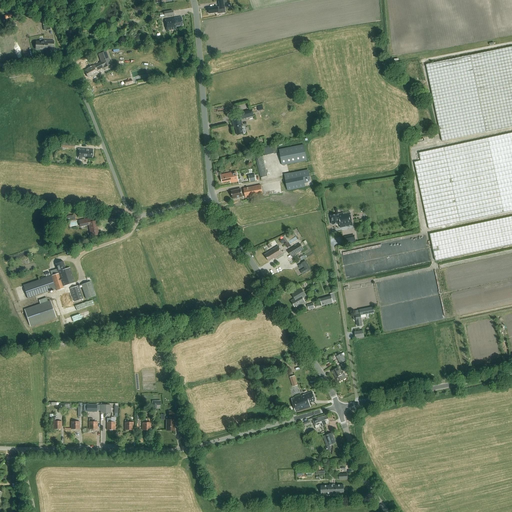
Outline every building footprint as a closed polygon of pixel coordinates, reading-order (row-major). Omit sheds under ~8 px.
[(218,13),(217,10),(224,9),(223,1),(218,1),(219,7),(208,9),(209,14),(218,13)] [(175,27),(183,26),(181,17),(165,20),(167,31),(175,30),(175,27)] [(53,47),(54,41),(44,40),(44,42),(36,42),(35,49),(47,50),(47,47),(53,47)] [(442,142),(511,126),(511,46),(426,65),(442,142)] [(103,68),(111,65),(106,52),(98,55),(101,62),(94,66),(91,67),(88,62),(85,63),(88,69),(84,71),(88,78),(91,76),(92,77),(98,74),(97,71),(103,68)] [(241,117),(240,117),(231,119),(233,127),(235,127),(237,136),(244,134),(246,133),(245,130),(243,130),(242,126),(243,126),(241,119),(253,116),(252,109),(240,112),(241,117)] [(459,223),(511,211),(511,132),(419,153),(421,161),(414,162),(429,229),(458,223),(459,223)] [(304,145),(279,150),(282,165),(307,161),(304,145)] [(87,158),(87,157),(92,158),(93,150),(87,150),(87,149),(79,149),(78,159),(83,160),(83,158),(87,158)] [(238,182),(239,182),(238,180),(236,172),(220,175),(222,183),(230,181),(230,183),(238,182)] [(303,177),(285,181),(287,191),(305,187),(304,184),(311,183),(309,177),(303,178),(303,177)] [(245,198),(263,195),(261,185),(243,189),(244,190),(241,190),(241,189),(231,191),(232,199),(245,196),(245,198)] [(340,228),(352,225),(350,212),(331,216),(333,225),(339,224),(340,228)] [(511,216),(430,234),(436,261),(511,244),(511,216)] [(80,227),(89,226),(91,237),(98,235),(96,221),(93,222),(93,218),(79,221),(80,227)] [(291,245),(298,241),(296,237),(293,233),(287,237),(286,235),(283,236),(287,243),(285,244),(287,248),(291,246),(291,245)] [(344,244),(355,242),(354,235),(343,237),(344,244)] [(300,244),(288,251),(291,257),(304,250),(300,244)] [(275,260),(284,254),(279,246),(264,255),(269,261),(274,258),(275,260)] [(28,299),(56,289),(57,290),(64,288),(63,286),(74,282),(69,268),(65,269),(63,261),(56,263),(57,268),(50,271),(52,275),(23,285),(28,299)] [(302,263),(305,268),(301,271),(303,275),(311,270),(305,261),(302,263)] [(81,285),(86,299),(96,296),(91,282),(81,285)] [(70,289),(75,302),(83,299),(79,286),(70,289)] [(295,299),(291,301),(295,307),(296,306),(297,308),(305,303),(302,298),(305,296),(301,288),(292,293),(295,299)] [(330,294),(330,296),(320,299),(322,306),(333,303),(333,302),(336,301),(334,293),(330,294)] [(41,304),(24,309),(30,327),(56,318),(50,301),(47,302),(46,298),(40,300),(41,304)] [(354,316),(353,317),(354,320),(355,321),(357,321),(358,326),(362,325),(361,318),(366,317),(366,314),(375,313),(374,308),(374,307),(369,308),(356,311),(356,314),(355,314),(355,315),(354,316)] [(92,328),(103,326),(102,319),(91,321),(92,328)] [(363,330),(355,332),(356,338),(356,339),(364,337),(363,330)] [(336,357),(340,364),(346,361),(342,354),(336,357)] [(344,380),(347,378),(344,374),(343,375),(339,368),(332,371),(339,383),(344,380)] [(295,376),(290,377),(293,387),(298,385),(295,376)] [(310,403),(316,401),(313,392),(291,399),(296,412),(311,407),(310,403)] [(100,404),(100,413),(111,413),(111,405),(100,404)] [(166,420),(166,431),(174,431),(175,421),(174,420),(174,419),(178,420),(178,418),(179,418),(179,412),(169,412),(169,417),(169,420),(166,420)] [(315,427),(318,426),(319,427),(328,424),(327,422),(329,421),(327,415),(323,417),(323,416),(313,420),(315,427)] [(54,418),(53,421),(53,429),(62,429),(62,421),(57,421),(57,418),(54,418)] [(92,419),(89,419),(89,430),(97,430),(97,422),(92,422),(92,419)] [(107,419),(107,422),(107,430),(115,430),(115,422),(111,422),(111,419),(107,419)] [(133,423),(128,423),(128,420),(125,420),(125,430),(133,431),(133,423)] [(71,422),(71,430),(79,430),(80,422),(75,422),(71,422)] [(151,423),(142,423),(142,431),(150,431),(151,423)] [(331,433),(325,436),(329,446),(335,443),(331,433)] [(344,485),(321,486),(321,494),(344,493),(344,485)]
